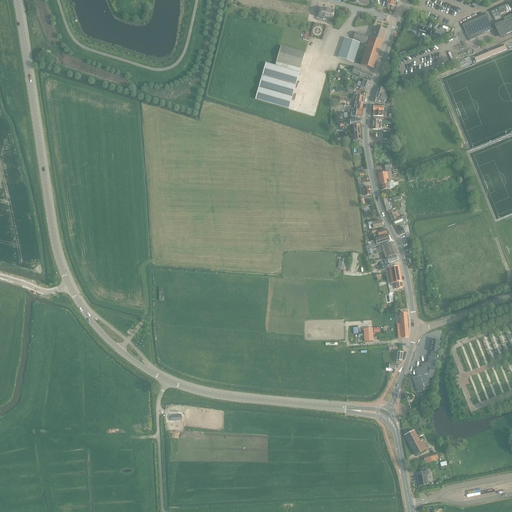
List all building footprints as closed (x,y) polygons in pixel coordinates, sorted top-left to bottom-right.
[(391,9),(392,6),(394,7),(395,4),(396,0),(387,0),(386,4),(388,5),(387,8),(391,9)] [(506,6),(506,5),(498,8),(500,14),(508,10),(508,11),(511,10),(508,5),(506,6)] [(319,17),(332,20),(334,11),(320,8),(319,17)] [(497,9),(491,12),(492,14),(495,20),(501,17),(497,9)] [(487,14),(470,21),(466,23),(462,25),(469,41),(484,35),(483,33),(493,29),(487,14)] [(511,14),(503,18),(505,21),(495,25),(501,37),(511,31),(511,14)] [(430,35),(431,31),(427,30),(428,28),(420,26),(418,31),(422,33),(426,35),(426,34),(430,35)] [(368,42),(361,65),(374,69),(386,30),(375,27),(372,38),(355,32),(353,40),(366,44),(367,42),(368,42)] [(436,30),(434,37),(435,38),(439,39),(443,37),(444,32),(436,30)] [(354,62),(360,43),(344,38),(338,57),(354,62)] [(472,59),(474,64),(509,50),(507,45),(472,59)] [(281,46),(277,62),(301,69),(305,53),(281,46)] [(467,52),(456,57),(458,61),(469,57),(467,52)] [(255,99),(289,109),(299,73),(266,63),(255,99)] [(371,81),(373,75),(362,71),(362,70),(355,67),(352,73),(371,81)] [(359,78),(358,81),(362,83),(360,87),(366,89),(368,90),(371,83),(370,82),(359,78)] [(386,97),(387,92),(385,92),(386,89),(378,87),(375,98),(376,98),(375,103),(383,106),(385,101),(386,101),(387,97),(386,97)] [(354,106),(362,108),(363,104),(364,97),(356,96),(355,102),(354,106)] [(346,112),(350,113),(349,116),(358,118),(358,117),(361,117),(362,110),(362,108),(354,106),(354,110),(351,109),(347,108),(346,112)] [(374,107),(373,117),(373,118),(384,119),(389,119),(389,117),(386,116),(386,108),(383,108),(383,107),(374,107)] [(347,125),(361,124),(361,120),(355,120),(355,119),(348,120),(348,123),(340,124),(340,127),(347,127),(347,125)] [(391,120),(388,120),(384,120),(384,121),(373,120),(372,130),(381,130),(381,123),(384,124),(388,124),(391,124),(391,120)] [(360,125),(353,125),(349,126),(350,129),(354,129),(355,136),(353,137),(354,143),(359,142),(359,140),(361,140),(360,125)] [(391,171),(378,174),(380,185),(381,185),(382,190),(390,189),(394,188),(393,181),(392,181),(391,179),(393,179),(391,171)] [(393,201),(401,199),(402,199),(404,198),(404,196),(405,196),(404,193),(403,193),(403,194),(400,194),(400,197),(393,198),(387,200),(387,198),(383,199),(384,203),(387,212),(388,211),(389,216),(391,218),(398,215),(398,214),(399,214),(398,212),(394,214),(392,210),(396,208),(393,201)] [(373,204),(370,205),(370,204),(368,204),(364,206),(365,207),(370,206),(372,212),(375,211),(373,204)] [(398,215),(391,218),(392,221),(393,221),(395,226),(400,236),(404,234),(405,233),(402,227),(403,226),(402,224),(403,223),(405,223),(406,222),(405,219),(406,218),(406,215),(404,216),(401,217),(400,218),(398,215)] [(368,226),(369,229),(370,231),(369,231),(377,230),(376,228),(383,227),(382,221),(372,223),(372,222),(368,223),(368,226)] [(376,238),(379,237),(387,234),(385,229),(377,232),(377,230),(369,231),(370,234),(372,234),(375,233),(376,238)] [(375,239),(377,245),(390,241),(388,235),(375,239)] [(381,252),(385,251),(387,257),(395,255),(391,243),(383,246),(381,247),(380,248),(381,252)] [(348,271),(355,272),(358,254),(351,253),(348,271)] [(387,258),(384,260),(385,264),(389,263),(398,260),(396,255),(387,258)] [(346,269),(347,259),(339,258),(338,268),(346,269)] [(391,284),(392,284),(395,283),(396,289),(403,288),(399,266),(389,268),(391,284)] [(398,324),(397,324),(398,338),(402,338),(408,338),(406,313),(400,313),(401,324),(398,324)] [(365,342),(374,341),(373,328),(364,329),(365,342)] [(414,378),(413,379),(417,392),(430,388),(428,379),(434,377),(437,358),(437,357),(438,353),(440,341),(432,340),(430,352),(431,352),(430,357),(429,356),(428,363),(422,365),(423,367),(416,369),(416,371),(417,377),(414,378)] [(415,456),(427,449),(423,440),(422,438),(419,440),(414,431),(404,436),(415,456)] [(439,459),(437,453),(423,457),(425,463),(439,459)] [(419,480),(420,486),(427,484),(426,475),(428,474),(428,471),(416,473),(418,480),(419,480)]
